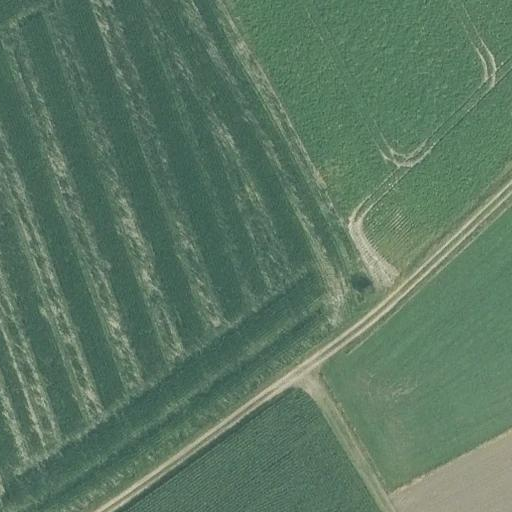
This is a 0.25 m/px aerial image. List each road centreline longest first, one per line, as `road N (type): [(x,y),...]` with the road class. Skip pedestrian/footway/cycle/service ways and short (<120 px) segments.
road 1 (track): [(511,184),(389,303),(105,511)]
road 2 (track): [(304,370),(391,511)]
